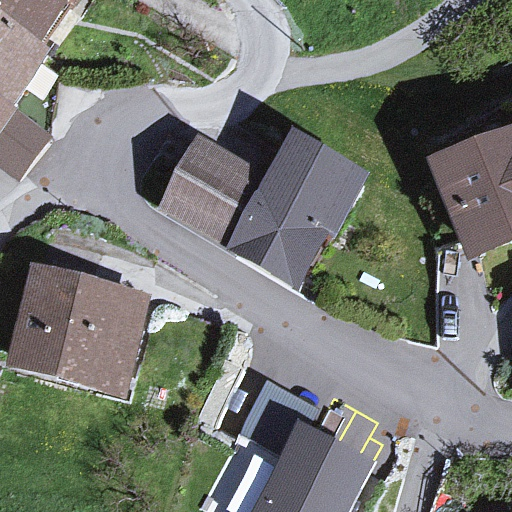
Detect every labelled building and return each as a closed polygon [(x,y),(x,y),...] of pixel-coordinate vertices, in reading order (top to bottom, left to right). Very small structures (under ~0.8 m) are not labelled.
[(0,0),(0,126),(75,0),(0,0)] [(309,299),(368,191),(278,142),(256,182),(195,148),(157,217),(309,299)] [(511,143),(424,174),(454,259),(511,238),(511,143)] [(146,305),(21,279),(1,375),(126,400),(146,305)] [(325,418),(273,389),(245,439),(296,468),(325,418)] [(272,511),(358,511),(375,486),(311,448),(272,511)]
